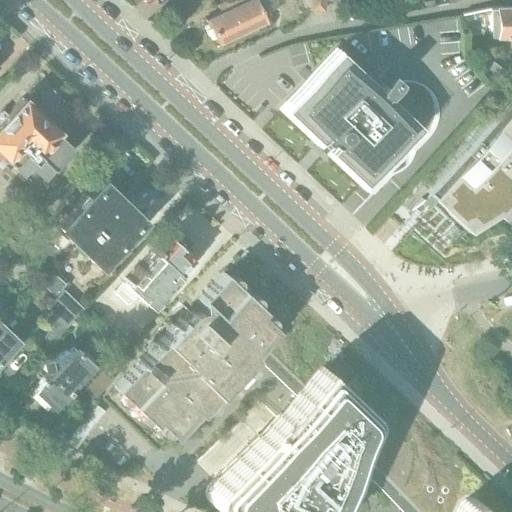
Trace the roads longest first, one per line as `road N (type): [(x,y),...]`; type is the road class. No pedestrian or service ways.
road 1 (residential): [(32,0),(400,339)]
road 2 (residential): [(400,339),(352,266),(70,0)]
road 3 (residential): [(511,463),(400,339)]
road 4 (residential): [(511,286),(428,308),(400,339)]
